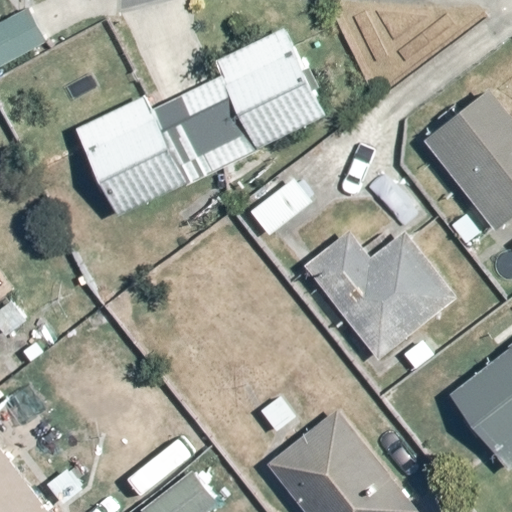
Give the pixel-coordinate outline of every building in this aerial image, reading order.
[(0,66),(51,37),(32,3),(0,21),(0,66)] [(334,111),(291,23),(222,57),(228,71),(160,104),(154,91),(81,127),(124,215),(334,111)] [(511,75),(432,140),(503,227),(506,225),(511,232),(511,75)] [(320,199),(300,173),(252,211),(272,237),(320,199)] [(438,352),(420,329),(463,294),(405,221),(372,247),(357,227),(312,264),(386,356),(399,345),(417,368),(438,352)] [(0,348),(3,346),(0,341),(0,339),(31,316),(0,275),(0,348)] [(511,340),(453,386),(511,461),(511,340)] [(415,511),(425,505),(416,494),(347,405),(276,460),(316,511),(415,511)] [(33,458),(25,464),(0,432),(0,511),(62,511),(60,509),(85,490),(69,469),(52,483),(33,458)] [(210,511),(221,504),(195,467),(146,503),(152,511),(210,511)]
